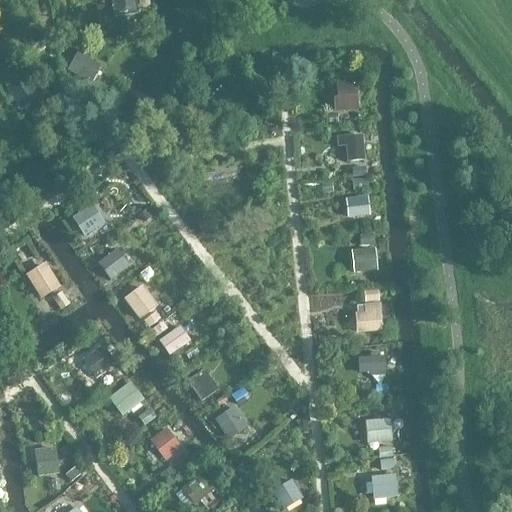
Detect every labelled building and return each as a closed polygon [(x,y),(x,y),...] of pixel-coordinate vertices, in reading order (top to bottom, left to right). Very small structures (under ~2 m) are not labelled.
[(114,0),(115,25),(138,24),(136,0),(114,0)] [(81,50),(68,67),(90,85),(104,68),(81,50)] [(41,99),(26,77),(8,89),(23,111),(41,99)] [(331,98),(335,112),(357,109),(354,82),(336,85),(337,96),(331,98)] [(360,126),(335,129),(340,167),(365,163),(360,126)] [(347,216),(371,216),(370,196),(347,197),(347,216)] [(92,203),(72,218),(86,237),(106,222),(92,203)] [(112,281),(131,266),(117,248),(98,263),(112,281)] [(379,289),(376,248),(347,250),(350,291),(379,289)] [(60,287),(37,258),(15,275),(38,305),(60,287)] [(159,307),(135,278),(114,296),(138,324),(159,307)] [(365,303),(356,304),(357,332),(382,332),(381,290),(365,290),(365,303)] [(181,326),(160,338),(171,356),(192,343),(181,326)] [(95,385),(117,363),(98,344),(76,366),(95,385)] [(359,357),(359,374),(387,373),(387,356),(359,357)] [(203,400),(219,390),(205,369),(189,379),(203,400)] [(132,381),(109,398),(122,416),(145,400),(132,381)] [(254,425),(231,396),(207,416),(229,444),(254,425)] [(392,419),(366,420),(367,443),(393,442),(392,419)] [(170,426),(151,437),(165,461),(184,450),(170,426)] [(56,448),(36,449),(38,476),(57,475),(56,448)] [(211,486),(187,462),(167,482),(191,506),(211,486)] [(397,468),(363,470),(365,504),(398,503),(397,468)] [(291,479),(272,492),(283,510),(303,497),(291,479)] [(92,511),(85,502),(71,511),(92,511)]
